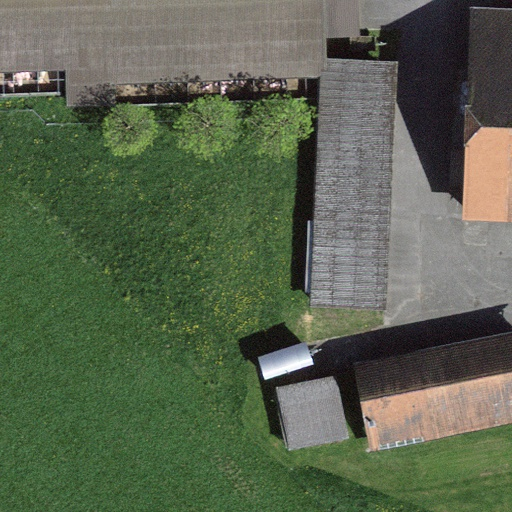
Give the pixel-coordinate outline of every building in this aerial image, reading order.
[(0,0),(0,82),(132,79),(131,44),(331,39),(329,0),(0,0)] [(511,47),(503,47),(494,199),(511,200),(511,47)] [(333,76),(330,308),(388,309),(394,81),(333,76)] [(511,362),(378,394),(390,446),(511,417),(511,362)] [(348,447),(339,395),(294,403),(302,455),(348,447)]
